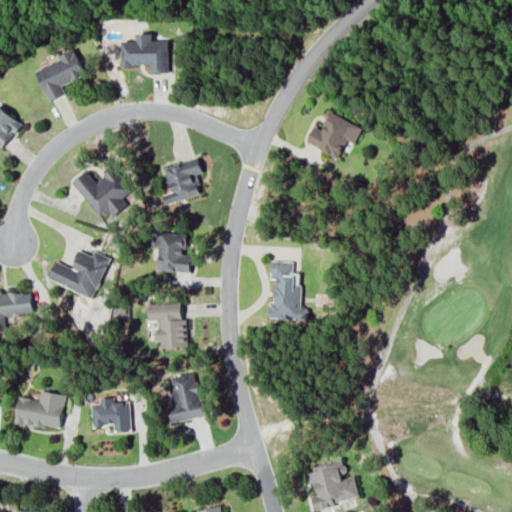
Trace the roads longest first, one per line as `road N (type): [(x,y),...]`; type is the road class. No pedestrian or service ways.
road 1 (residential): [(369,0),(311,55),(277,105),(234,242),(235,348),(272,511)]
road 2 (residential): [(261,140),(184,105),(112,104),(44,151),(14,210),(12,237)]
road 3 (residential): [(255,440),(171,465),(82,478),(0,458)]
